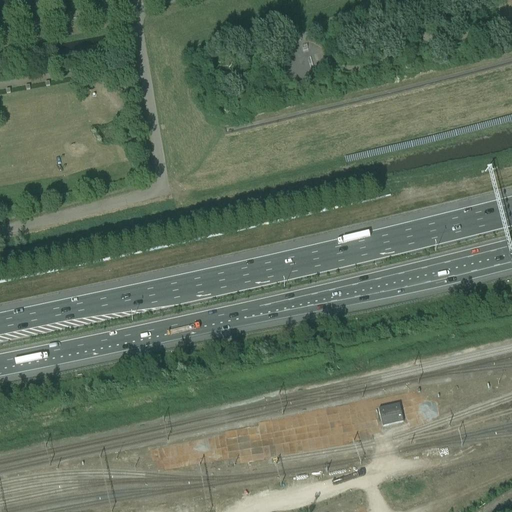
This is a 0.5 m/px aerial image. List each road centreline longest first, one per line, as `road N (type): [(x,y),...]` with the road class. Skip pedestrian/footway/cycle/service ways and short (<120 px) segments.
road 1 (motorway): [(511,207),(0,324)]
road 2 (motorway): [(0,364),(511,249)]
road 3 (unclassified): [(0,229),(157,184),(136,20),(146,0)]
